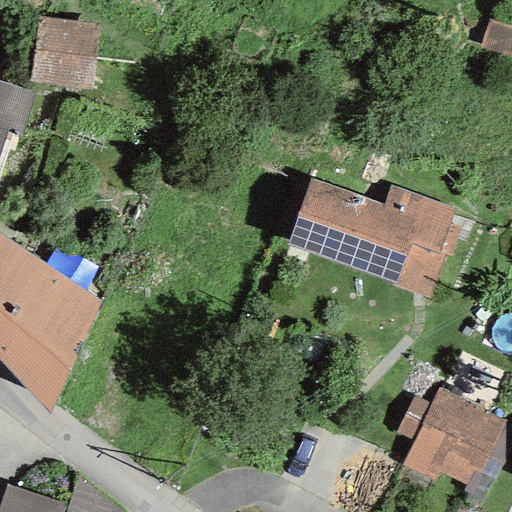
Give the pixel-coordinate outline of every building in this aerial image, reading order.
[(99,26),(38,18),(29,81),(91,89),(99,26)] [(509,57),(511,47),(511,27),(487,19),(478,47),(509,57)] [(34,94),(0,83),(0,149),(6,130),(21,135),(34,94)] [(309,179),(286,245),(428,299),(443,255),(450,257),(459,227),(449,224),(453,209),(389,186),(382,205),(309,179)] [(0,361),(48,414),(99,302),(0,235),(0,361)] [(511,444),(511,423),(438,387),(429,404),(412,396),(394,433),(413,442),(401,465),(432,483),(438,471),(465,484),(457,497),(477,509),(511,444)] [(117,511),(77,481),(66,511),(117,511)] [(6,485),(0,504),(0,511),(59,511),(63,504),(6,485)]
